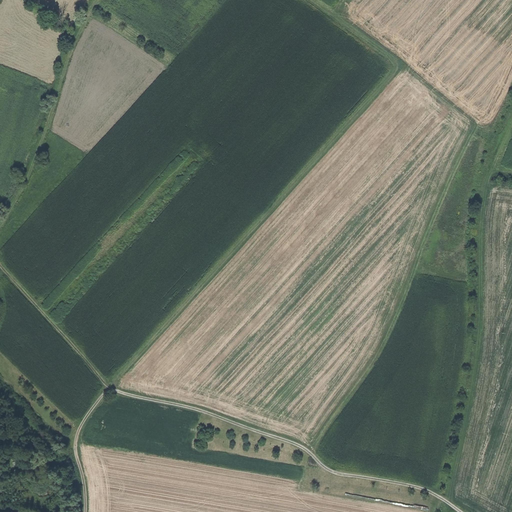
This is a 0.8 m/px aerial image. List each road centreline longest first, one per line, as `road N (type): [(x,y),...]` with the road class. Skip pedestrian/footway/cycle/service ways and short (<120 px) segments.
road 1 (track): [(311,0),(400,65),(108,387)]
road 2 (track): [(461,511),(428,490),(327,469),(298,444),(198,409),(109,389),(77,433),(84,511)]
road 3 (track): [(311,454),(392,325),(473,128),(486,136)]
road 4 (track): [(0,464),(42,467),(66,444),(37,401),(5,377)]
road 5 (track): [(0,265),(109,389)]
